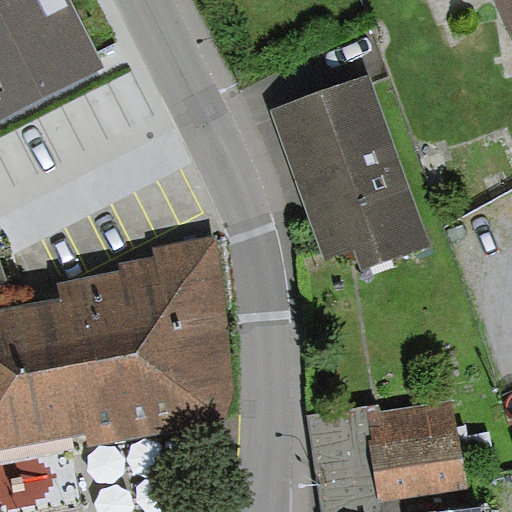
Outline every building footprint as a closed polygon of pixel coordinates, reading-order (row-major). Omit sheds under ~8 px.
[(0,0),(0,124),(109,68),(73,0),(0,0)] [(511,0),(499,0),(494,2),(511,40),(511,0)] [(363,276),(432,252),(372,80),(272,115),(326,266),(356,256),(363,276)] [(442,149),(420,156),(436,201),(458,194),(442,149)] [(61,307),(0,318),(0,458),(89,443),(91,454),(227,429),(235,394),(218,240),(153,251),(155,261),(120,268),(122,277),(58,288),(61,307)] [(367,419),(378,505),(467,493),(456,407),(374,418),(367,419)] [(306,419),(319,511),(379,511),(378,505),(367,419),(374,418),(373,410),(306,419)]
